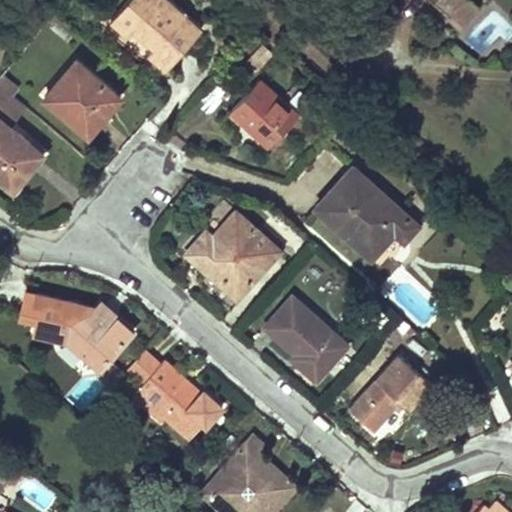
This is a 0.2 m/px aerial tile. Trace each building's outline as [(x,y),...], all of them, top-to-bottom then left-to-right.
[(202,28),(170,0),(128,0),(111,20),(128,36),(134,28),(154,46),(149,53),(167,69),(202,28)] [(479,7),(470,0),(433,0),(462,26),(479,7)] [(115,92),(76,58),(45,96),(88,135),(108,112),(102,107),(115,92)] [(301,114),(260,78),(231,112),(271,148),(301,114)] [(0,88),(0,96),(16,116),(29,106),(9,81),(0,88)] [(43,153),(0,117),(0,176),(13,188),(43,153)] [(411,218),(352,167),(315,208),(372,258),(395,231),(398,235),(411,218)] [(237,297),(279,248),(236,210),(214,235),(207,229),(192,246),(227,276),(221,283),(237,297)] [(419,226),(411,218),(398,235),(405,241),(419,226)] [(227,276),(192,246),(186,252),(221,283),(227,276)] [(76,301),(26,289),(20,315),(37,320),(34,332),(66,339),(98,367),(133,330),(102,301),(87,317),(75,311),(76,301)] [(315,380),(346,345),(292,296),(271,320),(282,330),(277,336),(303,359),(299,365),(315,380)] [(433,383),(398,353),(349,408),(374,431),(401,401),(410,408),(433,383)] [(187,380),(163,358),(138,387),(150,397),(143,403),(161,420),(166,415),(190,437),(203,422),(206,424),(223,406),(204,389),(201,392),(198,396),(184,383),(187,380)] [(201,392),(187,380),(184,383),(198,396),(201,392)] [(260,453),(266,446),(253,434),(245,443),(246,449),(254,458),(246,467),(233,456),(211,481),(213,495),(226,506),(221,511),(265,511),(275,502),(278,505),(297,486),(260,453)] [(246,449),(245,443),(233,456),(246,467),(254,458),(246,449)] [(17,464),(0,450),(0,478),(4,482),(17,464)] [(213,495),(211,481),(200,492),(221,511),(226,506),(213,495)] [(508,511),(494,499),(488,506),(482,503),(474,511),(508,511)] [(272,511),(278,505),(275,502),(265,511),(272,511)]
